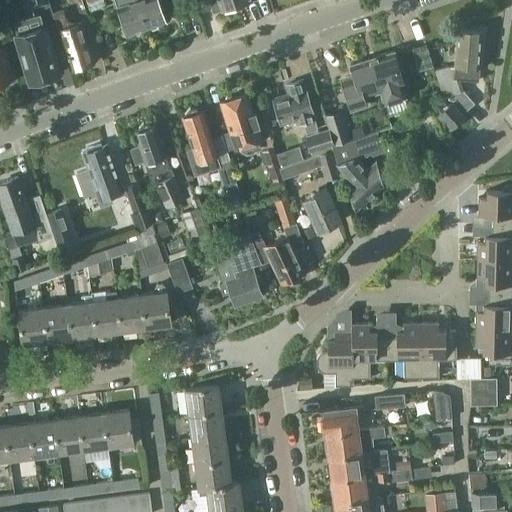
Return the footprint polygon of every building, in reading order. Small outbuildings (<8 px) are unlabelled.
[(85,0),(89,10),(104,5),(102,0),(85,0)] [(113,0),(114,1),(115,0),(116,0),(118,6),(128,34),(145,28),(135,0),(113,0)] [(135,0),(145,28),(166,20),(159,0),(135,0)] [(209,0),(214,13),(236,5),(233,0),(209,0)] [(70,24),(69,24),(64,9),(53,13),(62,39),(72,69),(94,62),(81,21),(70,24)] [(30,30),(17,34),(31,82),(38,80),(39,83),(52,79),(51,76),(58,74),(44,26),(30,30)] [(442,97),(450,94),(465,111),(475,103),(463,89),(460,79),(479,80),(483,31),(457,29),(454,65),(446,64),(433,69),(442,97)] [(412,48),(419,70),(433,66),(426,44),(412,48)] [(0,47),(0,83),(12,79),(0,47)] [(390,51),(367,59),(377,91),(387,122),(401,118),(391,87),(400,84),(401,84),(391,51),(390,51)] [(367,59),(349,64),(352,75),(342,78),(350,107),(362,103),(360,96),(377,91),(367,59)] [(284,85),(287,95),(272,99),(279,124),(294,120),(296,126),(302,124),(305,133),(316,130),(301,80),(284,85)] [(244,94),(220,102),(236,147),(239,146),(242,150),(246,152),(256,149),(258,145),(257,140),(270,135),(265,122),(258,124),(254,113),(251,114),(244,94)] [(270,125),(277,123),(270,98),(262,101),(270,125)] [(449,104),(437,115),(449,128),(461,117),(449,104)] [(223,187),(235,183),(228,161),(229,160),(219,163),(211,140),(201,110),(199,111),(198,108),(189,106),(183,113),(184,115),(181,116),(192,149),(186,150),(194,174),(217,167),(223,187)] [(375,121),(349,130),(342,109),(324,115),(329,128),(326,129),(331,145),(332,145),(332,147),(351,139),(352,141),(378,131),(379,131),(375,121)] [(134,132),(139,145),(130,148),(136,164),(144,161),(150,177),(153,177),(166,207),(184,200),(172,171),(168,172),(163,157),(164,156),(155,125),(151,127),(150,124),(141,121),(136,129),(137,131),(134,132)] [(331,145),(326,129),(305,135),(310,152),(311,152),(312,155),(330,149),(329,146),(331,145)] [(368,168),(358,158),(372,153),(373,155),(380,152),(384,151),(378,131),(352,141),(351,139),(332,147),(337,163),(338,163),(352,183),(349,186),(356,210),(383,185),(376,160),(368,168)] [(446,137),(438,133),(431,137),(431,146),(439,150),(446,145),(446,137)] [(122,185),(108,144),(102,146),(100,143),(88,147),(89,151),(83,153),(89,169),(77,173),(85,194),(96,190),(101,205),(112,201),(108,190),(122,185)] [(266,164),(279,160),(275,147),(262,150),(266,164)] [(327,180),(340,176),(330,150),(280,167),(284,178),(321,165),(327,180)] [(18,176),(0,182),(0,193),(7,213),(8,212),(15,232),(4,236),(12,259),(23,255),(20,245),(39,239),(40,242),(54,237),(54,235),(47,214),(46,214),(39,194),(25,199),(18,176)] [(154,224),(147,207),(148,207),(138,182),(126,186),(124,187),(127,196),(133,213),(132,213),(137,229),(138,229),(139,230),(154,224)] [(511,225),(511,186),(510,185),(507,185),(505,186),(503,188),(502,191),(486,190),(486,198),(478,198),(477,215),(492,216),(492,226),(511,225)] [(324,188),(301,199),(316,230),(339,219),(324,188)] [(282,283),(305,272),(294,248),(304,244),(297,222),(296,223),(287,196),(279,199),(288,225),(285,226),(288,235),(266,245),(264,246),(282,283)] [(191,237),(207,232),(198,207),(182,212),(191,237)] [(47,214),(54,235),(70,230),(63,208),(61,209),(47,214)] [(160,210),(151,214),(155,224),(164,220),(160,210)] [(166,220),(154,225),(157,232),(160,238),(171,233),(166,220)] [(154,225),(154,224),(139,230),(140,232),(130,236),(135,250),(136,253),(139,277),(167,269),(164,262),(157,242),(160,241),(160,238),(157,232),(154,225)] [(304,240),(316,234),(312,225),(300,231),(304,240)] [(511,225),(492,226),(491,235),(485,235),(484,242),(477,242),(476,260),(511,260),(511,225)] [(128,256),(136,253),(135,250),(130,236),(127,237),(128,242),(108,248),(111,257),(112,257),(127,252),(128,256)] [(84,256),(87,265),(88,265),(89,276),(114,270),(112,257),(111,257),(108,248),(84,256)] [(256,249),(236,255),(236,254),(230,256),(237,277),(219,284),(223,294),(231,291),(235,304),(262,295),(254,271),(255,271),(253,265),(262,262),(256,249)] [(63,273),(87,265),(84,256),(60,264),(63,273)] [(511,260),(476,260),(476,277),(484,277),(483,284),(490,285),(490,295),(511,295),(511,260)] [(63,273),(60,264),(36,273),(39,282),(63,273)] [(39,282),(36,273),(14,280),(15,290),(39,282)] [(167,290),(166,285),(161,281),(157,282),(153,286),(153,291),(142,293),(146,326),(171,323),(167,290)] [(117,296),(116,289),(106,291),(107,298),(93,300),(92,292),(91,292),(97,333),(121,329),(117,296)] [(67,303),(72,336),(97,333),(91,292),(82,293),(83,301),(67,303)] [(117,296),(121,329),(146,326),(142,293),(117,296)] [(475,311),(475,329),(511,329),(511,295),(490,295),(490,304),(483,304),(483,311),(475,311)] [(43,306),(47,339),(72,336),(67,303),(43,306)] [(47,339),(43,306),(18,310),(22,343),(47,339)] [(327,326),(327,338),(327,350),(324,350),(321,352),(319,353),(317,356),(316,359),(316,361),(316,364),(317,367),(319,370),(322,371),(324,372),(327,373),(335,373),(335,386),(353,386),(353,378),(353,354),(351,354),(351,323),(351,308),(342,308),(327,326)] [(420,377),(419,322),(403,322),(403,330),(385,330),(385,360),(403,360),(404,378),(420,377)] [(438,322),(419,322),(420,377),(439,377),(438,359),(456,359),(455,329),(438,329),(438,322)] [(385,360),(385,330),(369,331),(369,323),(351,323),(351,354),(353,354),(353,378),(370,378),(370,360),(385,360)] [(511,329),(475,329),(474,346),(482,346),(482,353),(489,353),(488,364),(511,364),(511,347),(511,346),(511,329)] [(481,377),(491,377),(491,366),(481,366),(481,377)] [(496,384),(496,377),(491,377),(481,377),(470,378),(471,405),(497,404),(497,384),(496,384)] [(312,378),(299,379),(300,390),(313,389),(312,378)] [(218,383),(185,388),(189,413),(221,408),(218,383)] [(376,408),(405,406),(404,393),(375,395),(376,408)] [(151,401),(153,418),(162,416),(160,400),(151,401)] [(322,410),(323,422),(321,422),(322,431),(324,431),(325,433),(357,429),(355,416),(365,415),(364,405),(322,410)] [(192,437),(225,433),(221,408),(189,413),(192,437)] [(104,413),(108,446),(133,443),(129,410),(104,413)] [(104,413),(79,416),(83,449),(108,446),(104,413)] [(79,416),(54,419),(59,452),(83,449),(79,416)] [(132,435),(141,434),(138,417),(130,418),(132,435)] [(54,419),(29,423),(34,456),(59,452),(54,419)] [(34,456),(29,423),(5,426),(9,459),(34,456)] [(156,442),(166,441),(163,424),(154,426),(156,442)] [(374,449),(372,436),(385,434),(384,425),(357,429),(325,433),(325,434),(326,434),(327,444),(325,446),(326,452),(329,454),(329,456),(360,452),(374,449)] [(5,426),(0,426),(0,460),(9,459),(5,426)] [(453,440),(452,431),(433,433),(434,442),(451,440),(453,440)] [(192,437),(195,461),(228,457),(225,433),(192,437)] [(169,465),(167,449),(157,450),(160,466),(169,465)] [(376,473),(389,471),(386,451),(374,453),(374,449),(360,452),(329,456),(330,467),(328,468),(329,475),(332,476),(332,478),(363,474),(376,473)] [(468,449),(468,458),(477,458),(477,449),(468,449)] [(443,464),(454,463),(453,454),(442,455),(443,464)] [(199,487),(206,486),(231,483),(231,482),(228,457),(195,461),(199,487)] [(161,476),(163,492),(181,490),(178,465),(169,466),(170,475),(161,476)] [(410,468),(389,471),(376,473),(377,481),(390,479),(390,481),(411,479),(410,468)] [(332,478),(332,481),(330,483),(331,489),(333,490),(335,501),(366,497),(363,474),(332,478)] [(121,478),(122,488),(140,486),(138,476),(121,478)] [(98,492),(114,490),(113,480),(96,482),(98,492)] [(210,511),(243,507),(239,481),(231,482),(231,483),(206,486),(199,487),(200,495),(207,494),(210,511)] [(89,493),(88,483),(72,485),(73,495),(89,493)] [(48,499),(64,496),(63,486),(47,488),(48,499)] [(23,502),(40,500),(38,489),(22,492),(23,502)] [(431,511),(458,509),(455,490),(425,493),(426,500),(426,511),(431,511)] [(471,492),(472,505),(504,504),(504,490),(480,491),(471,492)] [(0,505),(15,503),(14,493),(0,494),(0,505)] [(150,511),(148,493),(137,494),(139,511),(150,511)] [(139,511),(137,494),(127,496),(128,511),(139,511)] [(335,501),(335,503),(333,505),(334,511),(384,511),(382,495),(366,497),(335,501)] [(128,511),(127,496),(116,497),(118,511),(128,511)] [(118,511),(116,497),(105,499),(107,511),(118,511)] [(107,511),(105,499),(95,500),(96,511),(107,511)] [(96,511),(95,500),(84,502),(85,511),(96,511)] [(175,511),(174,500),(164,501),(165,511),(175,511)] [(85,511),(84,502),(73,503),(74,511),(85,511)] [(74,511),(73,503),(63,505),(63,511),(74,511)]
